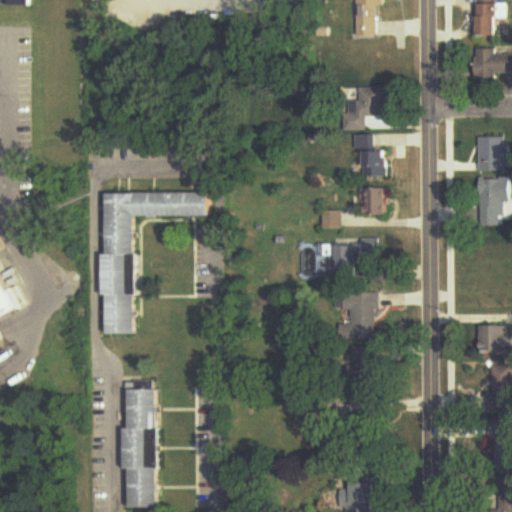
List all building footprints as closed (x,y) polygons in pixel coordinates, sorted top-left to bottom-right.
[(32,0),(8,0),(9,8),(33,8),(32,0)] [(360,0),(360,37),(380,37),(380,7),(389,7),(389,0),(360,0)] [(504,0),(480,0),(481,37),(505,37),(504,0)] [(511,53),(480,52),(479,81),(500,81),(500,75),(511,75),(511,53)] [(363,110),(376,109),(375,90),(362,90),(363,110)] [(376,137),(357,137),(357,151),(376,151),(376,137)] [(481,173),(511,173),(511,139),(481,139),(481,173)] [(369,152),(369,179),(391,179),(391,152),(369,152)] [(505,227),(505,204),(511,204),(511,180),(482,180),(482,227),(505,227)] [(365,190),(365,216),(393,216),(393,190),(365,190)] [(141,218),(216,218),(216,194),(110,195),(110,336),(141,336),(141,218)] [(341,230),(341,214),(325,214),(325,230),(341,230)] [(0,324),(23,313),(0,264),(0,251),(7,248),(0,232),(0,324)] [(359,281),(359,260),(382,259),(382,242),(337,242),(337,282),(359,281)] [(374,297),(347,294),(344,329),(371,331),(374,297)] [(511,353),(511,326),(480,327),(480,353),(511,353)] [(494,405),(511,404),(511,365),(494,366),(494,405)] [(164,509),(163,389),(154,389),(154,382),(141,382),(141,389),(132,389),(133,509),(164,509)]
